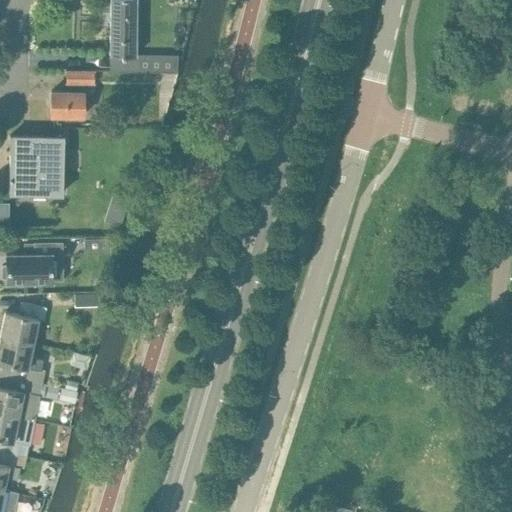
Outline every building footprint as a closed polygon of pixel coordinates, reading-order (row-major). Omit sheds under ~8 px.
[(110,0),(110,54),(135,54),(135,0),(110,0)] [(68,83),(68,90),(51,90),(51,114),(83,115),(83,83),(94,83),(94,71),(66,71),(65,83),(68,83)] [(62,193),(63,135),(10,134),(8,191),(62,193)] [(117,190),(107,222),(120,226),(130,194),(117,190)] [(109,250),(109,237),(98,237),(99,250),(109,250)] [(21,279),(63,279),(62,240),(33,240),(33,253),(5,253),(6,264),(2,264),(2,276),(6,276),(6,279),(9,279),(9,281),(21,281),(21,279)] [(0,334),(0,335),(32,342),(37,317),(43,319),(46,306),(20,301),(18,313),(5,310),(0,334)] [(41,382),(44,369),(41,368),(43,358),(29,355),(32,342),(0,335),(0,357),(8,359),(5,374),(41,382)] [(76,390),(41,382),(5,374),(2,389),(0,388),(0,412),(34,420),(39,395),(75,402),(77,391),(76,390)] [(29,443),(34,420),(0,412),(0,450),(26,456),(29,443)] [(24,467),(26,456),(0,450),(0,489),(2,490),(2,489),(5,476),(17,479),(19,466),(24,467)] [(13,511),(17,491),(2,489),(2,490),(0,489),(0,511),(13,511)]
